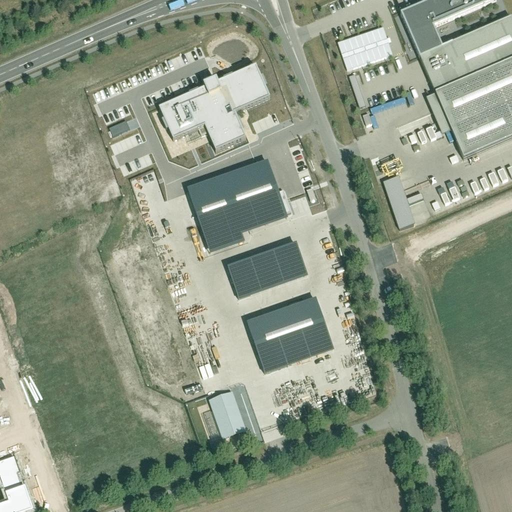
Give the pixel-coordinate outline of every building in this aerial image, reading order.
[(498,3),(496,0),(427,0),(396,14),(432,97),(424,100),(439,135),(448,131),(461,160),(511,137),(511,28),(509,22),(444,50),(435,30),(498,3)] [(187,96),(157,109),(174,149),(198,137),(199,145),(207,142),(215,158),(251,140),(241,118),(276,102),(258,65),(237,77),(234,71),(187,91),(187,96)] [(360,109),(365,107),(357,76),(351,77),(360,109)] [(270,131),(289,125),(285,113),(266,119),(270,131)] [(376,168),(374,168),(377,175),(391,169),(389,163),(386,164),(384,157),(374,161),(376,168)] [(274,163),(192,192),(210,240),(294,213),(274,163)] [(401,179),(385,184),(400,232),(415,227),(401,179)] [(460,193),(464,202),(474,197),(470,188),(460,193)] [(424,213),(414,217),(415,221),(426,218),(424,213)] [(295,241),(225,265),(238,302),(310,277),(295,241)] [(315,297),(245,321),(262,376),(335,351),(315,297)] [(0,444),(26,433),(0,371),(0,444)] [(252,440),(234,390),(206,400),(225,450),(252,440)] [(0,511),(30,511),(36,510),(16,453),(0,459),(0,482),(7,504),(0,506),(0,511)]
